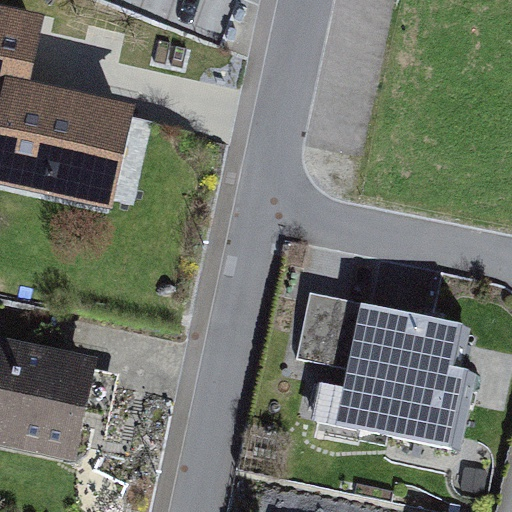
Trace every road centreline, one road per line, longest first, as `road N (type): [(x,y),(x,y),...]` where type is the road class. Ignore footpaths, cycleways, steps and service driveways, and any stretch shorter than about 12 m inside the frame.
road 1 (unclassified): [(197,511),(261,211)]
road 2 (unclassified): [(261,211),(511,262)]
road 3 (unclassified): [(261,211),(305,0)]
